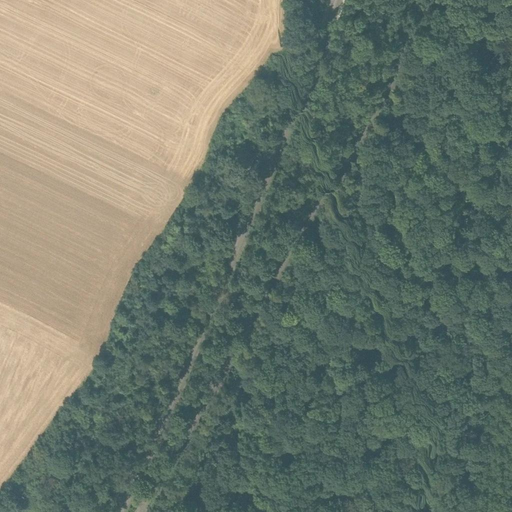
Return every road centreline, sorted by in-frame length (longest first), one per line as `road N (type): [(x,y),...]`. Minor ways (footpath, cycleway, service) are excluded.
road 1 (tertiary): [(422,0),(367,118),(144,511)]
road 2 (tertiary): [(119,511),(252,211),(331,0)]
road 3 (track): [(511,351),(486,456),(456,511)]
